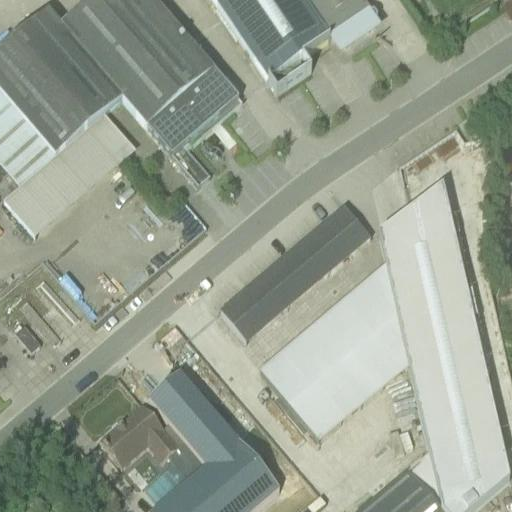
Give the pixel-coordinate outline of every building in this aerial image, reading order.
[(0,175),(21,199),(126,107),(180,169),(248,109),(151,0),(110,0),(68,37),(54,21),(0,68),(0,175)] [(208,0),(266,81),(324,40),(342,66),(384,37),(358,0),(208,0)] [(380,254),(423,469),(407,488),(424,511),(489,511),(507,499),(441,205),(380,254)] [(341,226),(206,334),(232,363),(370,259),(341,226)] [(353,294),(244,382),(304,457),(367,407),(374,416),(391,402),(384,393),(396,384),(366,346),(383,332),(353,294)] [(141,420),(106,449),(133,483),(151,468),(162,482),(179,467),(141,420)] [(357,451),(364,459),(393,434),(385,425),(357,451)] [(347,494),(360,476),(350,470),(337,487),(347,494)] [(191,484),(194,503),(210,501),(208,482),(191,484)] [(424,511),(407,488),(379,511),(424,511)]
